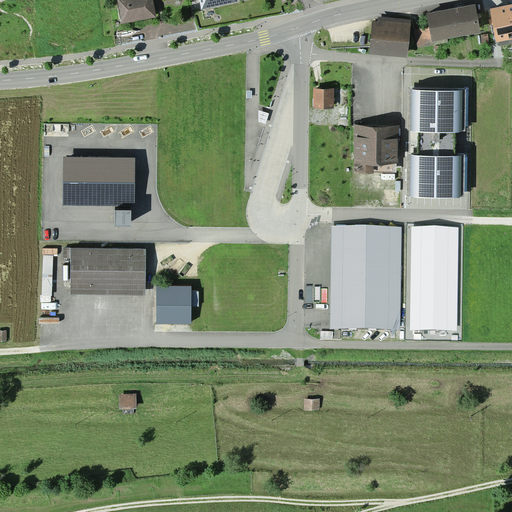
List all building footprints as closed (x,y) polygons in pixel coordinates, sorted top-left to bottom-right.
[(117,0),(122,21),(154,15),(150,0),(117,0)] [(479,28),(476,14),(474,5),(427,13),(429,27),(419,28),(422,44),(440,41),(439,36),(450,34),(450,35),(453,35),(453,33),(479,28)] [(497,40),(511,37),(511,5),(491,9),(497,40)] [(406,52),(409,26),(371,22),(369,48),(406,52)] [(315,106),(330,107),(330,89),(315,89),(315,106)] [(461,91),(412,91),(412,130),(461,130),(461,91)] [(395,149),(395,128),(356,127),(355,148),(356,148),(355,168),(394,168),(394,149),(395,149)] [(461,157),(411,156),(411,195),(460,196),(461,157)] [(63,205),(132,205),(133,159),(63,158),(63,205)] [(131,210),(115,210),(115,227),(131,227),(131,210)] [(400,227),(332,227),(332,328),(400,328),(400,227)] [(458,228),(412,227),(411,330),(456,330),(458,228)] [(145,295),(145,250),(64,249),(64,262),(70,262),(70,294),(145,295)] [(53,256),(44,256),(42,295),(51,295),(53,256)] [(156,323),(191,324),(191,286),(156,286),(156,323)] [(136,394),(121,394),(121,407),(136,407),(136,394)] [(319,399),(306,399),(306,410),(319,410),(319,399)]
